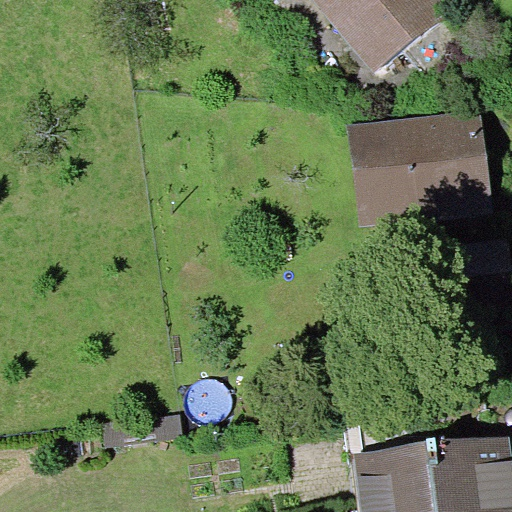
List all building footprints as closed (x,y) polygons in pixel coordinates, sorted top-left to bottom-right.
[(422,82),(460,50),(419,0),(320,0),(380,72),(400,56),(422,82)] [(367,227),(472,214),(462,133),(438,136),(438,133),(425,135),(425,137),(357,146),(367,227)] [(508,327),(497,258),(398,274),(409,343),(508,327)] [(174,422),(100,431),(102,447),(177,438),(174,422)] [(511,511),(511,495),(500,497),(495,460),(451,466),(450,454),(358,465),(363,511),(511,511)]
